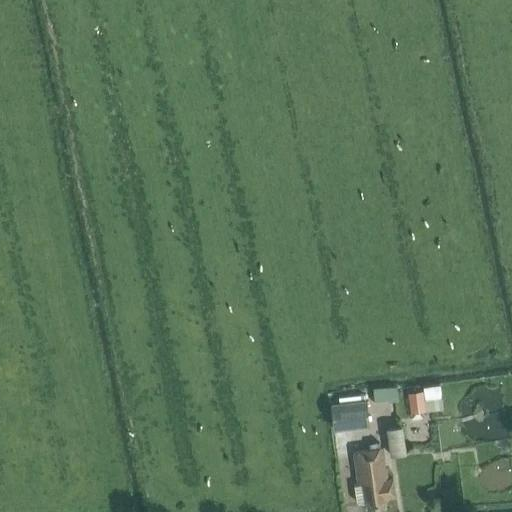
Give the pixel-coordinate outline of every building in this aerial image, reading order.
[(397,387),(373,389),(374,402),(398,399),(397,387)] [(410,407),(425,405),(423,391),(408,393),(410,407)] [(368,426),(365,399),(330,403),(333,430),(368,426)] [(404,453),(401,425),(386,427),(390,455),(404,453)] [(382,447),(352,449),(353,455),(355,482),(351,482),(352,499),(355,502),(362,501),(362,504),(379,503),(379,495),(390,494),(389,477),(385,478),(382,447)]
